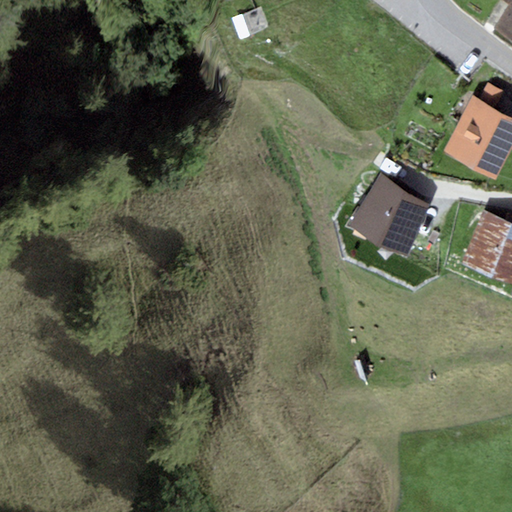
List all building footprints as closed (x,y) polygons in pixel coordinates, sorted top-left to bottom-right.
[(511,0),(501,0),(510,6),(495,29),(511,41),(511,0)] [(261,7),(233,19),(241,39),(269,27),(261,7)] [(480,100),(473,96),(443,152),(496,180),(511,149),(511,116),(496,108),(504,93),(488,84),(480,100)] [(429,206),(380,174),(347,228),(405,254),(429,206)] [(505,218),(484,210),(463,265),(511,284),(511,216),(506,215),(505,218)]
